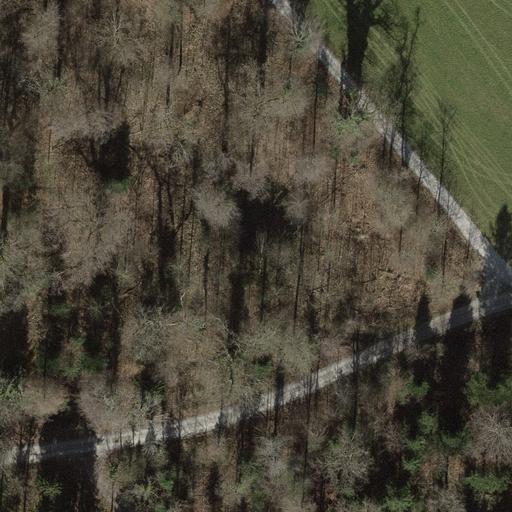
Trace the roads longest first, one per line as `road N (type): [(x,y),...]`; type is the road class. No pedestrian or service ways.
road 1 (unclassified): [(511,295),(227,418),(0,456)]
road 2 (track): [(278,0),(511,281)]
